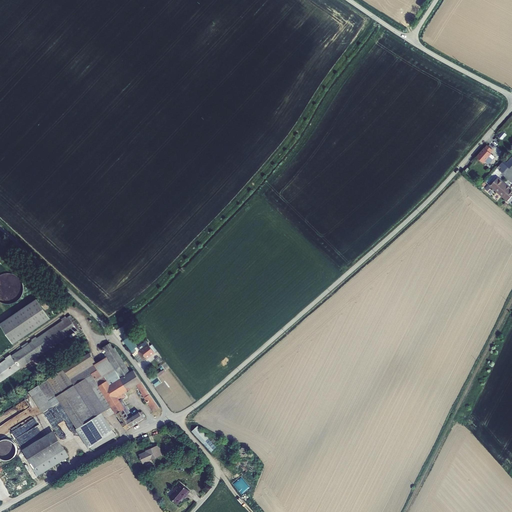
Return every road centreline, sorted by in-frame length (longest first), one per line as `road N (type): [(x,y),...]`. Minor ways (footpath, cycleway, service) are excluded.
road 1 (unclassified): [(173,417),(389,237),(511,106)]
road 2 (unclassified): [(0,227),(106,327),(173,417)]
road 3 (unclassified): [(0,509),(173,417)]
road 4 (unclassified): [(192,511),(217,471),(173,417)]
